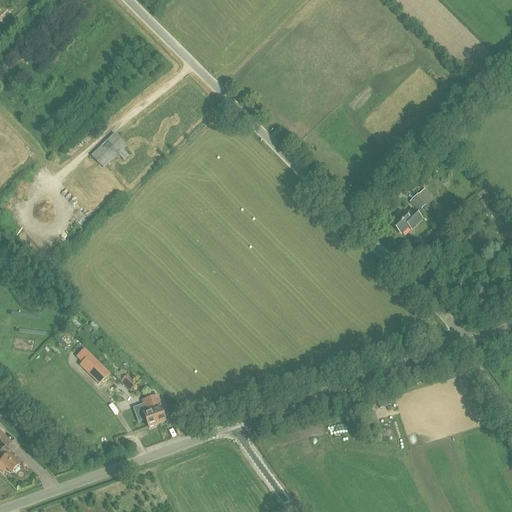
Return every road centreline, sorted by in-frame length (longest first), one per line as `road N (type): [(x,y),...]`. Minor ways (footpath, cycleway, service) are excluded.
road 1 (unclassified): [(463,343),(443,312),(126,0)]
road 2 (unclassified): [(0,511),(236,426)]
road 3 (unclassified): [(236,426),(463,343)]
